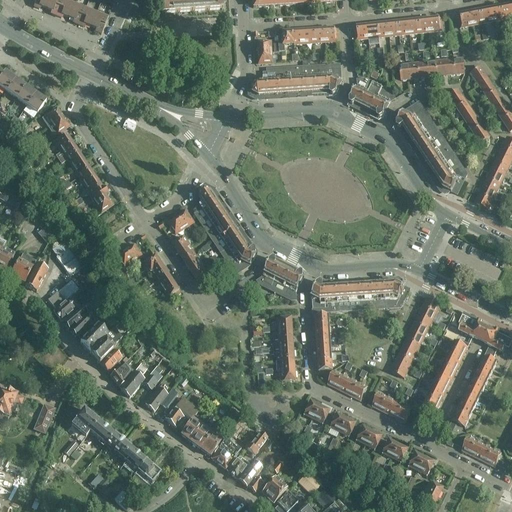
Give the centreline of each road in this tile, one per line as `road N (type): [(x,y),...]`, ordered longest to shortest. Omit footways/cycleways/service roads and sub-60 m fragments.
road 1 (residential): [(262,511),(120,400),(38,309),(0,283)]
road 2 (residential): [(432,448),(316,387),(305,292),(317,267)]
road 3 (residential): [(268,243),(254,272),(204,308),(147,224)]
road 4 (residential): [(147,224),(66,104),(88,73)]
road 5 (residential): [(432,448),(497,310)]
